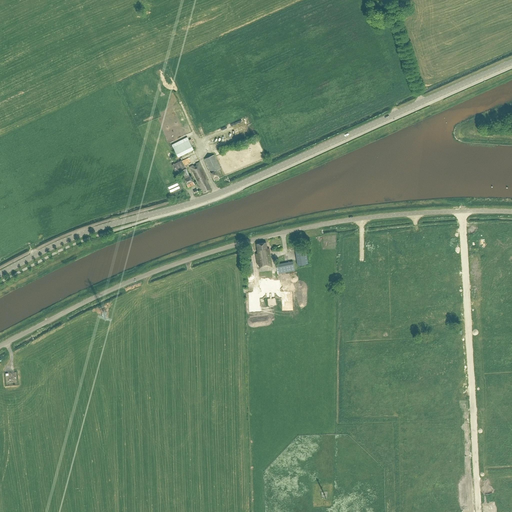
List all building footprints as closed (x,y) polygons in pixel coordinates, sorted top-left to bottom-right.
[(178,157),(193,150),(187,137),(172,145),(178,157)] [(216,171),(220,169),(214,155),(205,159),(213,179),(214,181),(219,179),(218,176),(216,171)] [(197,165),(194,167),(193,165),(190,167),(192,172),(193,172),(199,184),(198,184),(200,188),(201,188),(204,193),(211,189),(207,182),(208,182),(206,179),(207,178),(199,162),(196,164),(197,165)] [(186,169),(180,171),(184,179),(183,179),(186,185),(187,185),(188,188),(195,185),(191,177),(191,176),(190,176),(189,176),(186,169)] [(424,238),(422,239),(422,246),(432,245),(431,230),(424,231),(424,238)] [(438,230),(431,230),(432,245),(441,244),(440,237),(438,237),(438,230)] [(406,234),(393,235),(393,242),(402,241),(402,237),(407,237),(407,236),(406,236),(406,234)] [(502,246),(495,247),(495,258),(503,257),(502,246)] [(510,246),(502,246),(503,257),(511,257),(510,246)] [(479,247),(471,247),(472,260),(480,259),(479,247)] [(479,247),(480,259),(480,258),(487,258),(487,247),(479,247)] [(495,247),(487,247),(487,258),(495,258),(495,247)] [(268,265),(272,264),(271,260),(269,261),(267,253),(260,254),(262,262),(267,261),(268,265)] [(367,265),(367,273),(378,273),(378,267),(379,267),(379,262),(374,262),(374,265),(367,265)] [(367,273),(367,282),(372,282),(372,285),(377,285),(377,282),(378,282),(378,273),(367,273)] [(347,277),(347,286),(357,286),(357,277),(347,277)] [(304,283),(302,283),(302,289),(304,288),(304,290),(310,290),(311,292),(316,292),(316,290),(320,290),(324,294),(325,301),(324,301),(324,307),(332,306),(331,282),(324,282),(324,284),(322,284),(322,280),(315,280),(315,279),(310,279),(310,280),(309,281),(308,280),(306,280),(305,281),(304,281),(304,283)] [(250,311),(259,311),(259,298),(260,298),(262,297),(263,296),(264,295),(264,293),(264,291),(266,291),(268,291),(268,294),(268,296),(271,296),(273,296),(273,294),(273,291),(275,291),(277,291),(277,293),(277,294),(278,296),(280,297),(281,297),(282,297),(283,304),(283,311),(287,310),(292,310),(292,301),(292,292),(287,292),(282,293),(282,294),(281,294),(280,293),(279,292),(279,291),(279,290),(279,288),(280,288),(280,287),(281,287),(281,286),(281,285),(280,285),(280,284),(279,284),(279,283),(279,281),(278,281),(276,281),(272,282),(272,281),(270,281),(268,281),(268,282),(265,282),(261,282),(261,283),(261,284),(261,285),(260,285),(260,286),(260,287),(260,288),(261,288),(261,289),(262,289),(262,290),(262,291),(262,292),(262,293),(261,294),(260,295),(259,295),(259,294),(259,293),(254,293),(249,294),(250,302),(250,311)] [(436,285),(437,299),(444,298),(443,284),(443,285),(440,285),(440,284),(440,289),(436,289),(436,285)] [(423,286),(424,300),(431,299),(430,290),(426,290),(425,286),(423,287),(423,286)] [(369,291),(369,303),(377,303),(377,291),(369,291)] [(369,311),(369,319),(381,319),(381,311),(369,311)] [(500,317),(492,318),(492,329),(500,328),(500,317)] [(507,317),(500,317),(500,328),(508,328),(507,317)] [(484,318),(475,319),(476,330),(485,329),(484,318)] [(492,318),(484,318),(485,329),(492,329),(492,318)]
